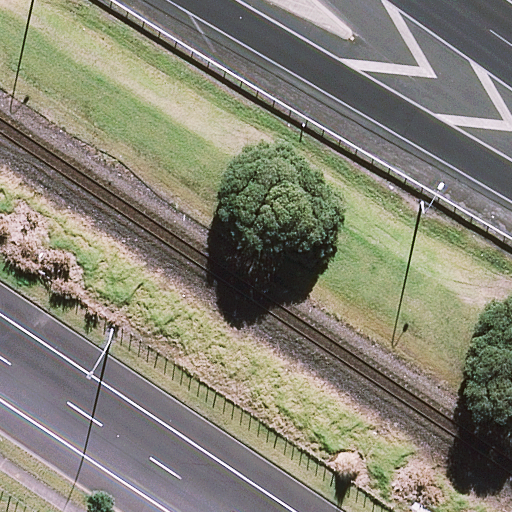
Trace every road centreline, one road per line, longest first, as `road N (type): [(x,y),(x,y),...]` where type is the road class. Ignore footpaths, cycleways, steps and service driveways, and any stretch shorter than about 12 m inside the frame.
road 1 (motorway): [(511,150),(268,0)]
road 2 (residential): [(227,511),(0,359)]
